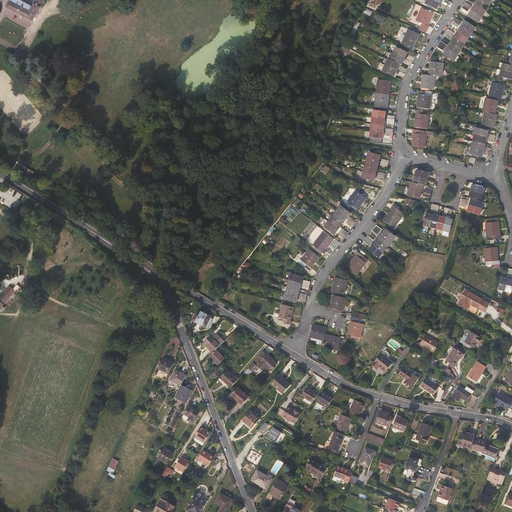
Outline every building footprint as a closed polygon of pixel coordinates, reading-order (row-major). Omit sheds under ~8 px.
[(9,0),(6,7),(33,21),(43,1),(42,1),(40,0),(36,0),(32,7),(19,0),(9,0)] [(437,9),(440,3),(431,0),(427,0),(425,4),(437,9)] [(490,6),(481,0),(478,0),(475,4),(486,11),(490,6)] [(486,11),(475,4),(472,10),(482,17),(486,11)] [(433,14),(422,8),(416,21),(422,24),(421,27),(427,30),(429,26),(428,26),(433,14)] [(482,17),(472,10),(468,16),(479,23),(482,17)] [(476,27),(465,20),(461,26),(472,33),(476,27)] [(472,33),(461,26),(457,32),(468,39),(472,33)] [(402,34),(400,39),(400,41),(402,42),(401,44),(414,51),(415,47),(420,35),(408,29),(405,36),(402,34)] [(468,39),(457,32),(454,38),(465,45),(468,39)] [(465,45),(454,38),(450,44),(461,51),(465,45)] [(457,56),(461,51),(450,44),(446,49),(457,56)] [(405,59),(408,52),(396,47),(393,53),(405,59)] [(454,62),(457,56),(446,49),(443,55),(454,62)] [(405,59),(393,53),(390,60),(400,64),(402,65),(405,59)] [(397,70),(400,64),(390,60),(388,59),(385,65),(397,70)] [(442,77),(443,64),(431,62),(429,75),(436,76),(442,77)] [(511,65),(509,65),(503,64),(501,70),(511,73),(511,65)] [(394,77),(397,70),(385,65),(382,71),(394,77)] [(511,80),(511,79),(511,73),(501,70),(497,69),(496,76),(511,80)] [(434,90),(436,76),(429,75),(423,75),(421,88),(434,90)] [(389,95),(391,81),(378,80),(376,94),(389,95)] [(505,85),(492,82),(489,95),(501,98),(505,85)] [(425,95),(425,92),(418,91),(417,94),(419,94),(417,108),(430,109),(431,96),(425,95)] [(387,109),(389,95),(376,94),(375,107),(387,109)] [(495,115),(498,101),(486,98),(482,112),(485,112),(495,115)] [(385,119),(386,112),(373,110),(373,117),(385,119)] [(423,111),(415,110),(415,114),(416,114),(415,127),(427,129),(429,116),(422,115),(423,111)] [(494,129),(497,115),(495,115),(485,112),(481,125),(494,129)] [(385,125),(385,119),(373,117),(372,123),(385,125)] [(384,132),(385,125),(372,123),(371,131),(384,132)] [(487,138),(488,131),(476,128),(475,135),(487,138)] [(420,134),(420,131),(413,130),(413,133),(414,133),(412,147),(425,149),(427,135),(420,134)] [(383,139),(384,132),(371,131),(370,138),(383,139)] [(485,144),(487,138),(475,135),(473,141),(485,144)] [(484,151),(485,144),(473,141),(471,148),(484,151)] [(482,157),(484,151),(471,148),(470,154),(482,157)] [(379,162),(381,155),(369,152),(367,159),(379,162)] [(10,156),(5,164),(9,167),(9,168),(22,176),(23,176),(29,179),(34,173),(27,168),(27,166),(15,158),(14,159),(10,156)] [(377,169),(379,162),(367,159),(365,166),(377,169)] [(376,175),(377,169),(365,166),(363,172),(376,175)] [(428,180),(429,173),(417,170),(415,176),(428,180)] [(374,182),(376,175),(363,172),(362,179),(374,182)] [(426,186),(428,180),(415,176),(413,183),(423,186),(426,186)] [(421,192),(423,186),(413,183),(411,182),(409,189),(421,192)] [(483,195),(485,188),(472,185),(471,191),(483,195)] [(420,199),(421,192),(409,189),(408,196),(420,199)] [(356,191),(348,201),(353,206),(351,208),(357,213),(359,210),(358,209),(367,198),(356,191)] [(481,201),(483,195),(471,191),(469,198),(471,199),(481,201)] [(405,198),(405,203),(408,204),(408,208),(413,209),(414,199),(405,198)] [(482,209),(484,202),(481,201),(471,199),(470,205),(482,209)] [(480,215),(482,209),(470,205),(468,212),(480,215)] [(351,214),(341,206),(336,212),(346,220),(351,214)] [(399,211),(393,207),(391,209),(392,210),(383,221),(393,229),(402,218),(396,214),(399,211)] [(448,237),(453,220),(449,219),(452,210),(449,209),(447,216),(447,219),(443,231),(442,235),(448,237)] [(346,220),(336,212),(332,217),(342,225),(346,220)] [(430,227),(433,215),(426,213),(423,226),(430,227)] [(437,229),(440,217),(433,215),(430,227),(437,229)] [(342,225),(332,217),(328,222),(338,230),(342,225)] [(443,231),(447,219),(440,217),(437,229),(443,231)] [(338,230),(328,222),(324,227),(334,235),(338,230)] [(498,222),(486,223),(487,237),(494,236),(494,240),(501,239),(501,236),(500,236),(498,222)] [(396,237),(386,229),(382,234),(392,242),(396,237)] [(333,240),(324,232),(315,243),(320,247),(318,250),(324,254),(326,252),(325,251),(333,240)] [(388,247),(392,242),(382,234),(378,239),(388,247)] [(388,247),(378,239),(373,245),(383,253),(388,247)] [(383,253),(373,245),(369,250),(379,258),(383,253)] [(497,248),(484,249),(486,263),(492,262),(493,265),(500,264),(499,261),(498,261),(497,248)] [(306,264),(304,267),(310,272),(312,269),(311,268),(319,258),(309,250),(301,260),(306,264)] [(363,256),(357,252),(355,254),(356,255),(348,266),(357,274),(366,263),(361,259),(363,256)] [(301,283),(303,277),(290,274),(289,280),(301,283)] [(505,291),(508,279),(501,277),(498,289),(505,291)] [(347,281),(335,278),(332,291),(344,294),(347,281)] [(299,290),(301,283),(289,280),(287,287),(299,290)] [(0,308),(14,291),(9,287),(0,297),(0,308)] [(298,297),(299,290),(287,287),(285,294),(298,297)] [(466,291),(458,305),(463,308),(466,303),(478,309),(484,300),(466,291)] [(296,303),(298,297),(285,294),(284,300),(296,303)] [(346,299),(333,296),(330,309),(342,312),(346,299)] [(294,308),(282,305),(278,318),(285,320),(284,323),(291,325),(292,321),(290,321),(294,308)] [(211,317),(198,310),(192,321),(206,327),(209,328),(213,320),(210,318),(211,317)] [(352,321),(348,335),(360,338),(364,324),(358,323),(359,318),(352,316),(351,321),(352,321)] [(161,326),(154,323),(149,333),(156,336),(161,326)] [(326,328),(313,325),(310,338),(324,341),(326,328)] [(429,329),(420,345),(434,353),(443,337),(429,329)] [(468,338),(464,336),(460,342),(464,344),(465,343),(476,349),(480,343),(483,345),(486,341),(483,339),(471,332),(468,338)] [(223,342),(216,335),(213,338),(210,335),(203,342),(207,345),(208,345),(213,351),(223,342)] [(341,339),(327,335),(324,348),(337,351),(339,344),(342,345),(344,338),(341,337),(341,339)] [(249,348),(254,342),(250,339),(245,345),(249,348)] [(409,352),(426,362),(429,359),(411,348),(409,352)] [(454,348),(446,360),(454,366),(459,358),(461,359),(464,354),(454,348)] [(225,359),(216,350),(209,356),(212,359),(211,360),(214,364),(216,363),(218,365),(225,359)] [(384,350),(371,365),(377,370),(379,367),(385,372),(393,363),(387,359),(390,356),(390,355),(389,354),(388,352),(384,350)] [(277,363),(264,352),(255,362),(248,369),(253,373),(256,369),(259,365),(266,371),(269,367),(271,369),(277,363)] [(168,374),(174,363),(163,358),(162,362),(159,361),(158,365),(159,366),(158,369),(168,374)] [(486,367),(478,362),(468,377),(476,382),(486,367)] [(221,370),(218,367),(214,370),(215,372),(210,376),(212,379),(215,377),(216,378),(220,375),(218,372),(221,370)] [(403,368),(399,375),(406,379),(404,382),(411,386),(417,377),(403,368)] [(229,386),(236,379),(227,370),(220,378),(224,383),(225,382),(229,386)] [(181,386),(186,376),(175,371),(170,380),(181,386)] [(292,384),(280,374),(272,383),(278,388),(279,387),(285,391),(292,384)] [(426,378),(420,386),(434,395),(439,387),(426,378)] [(231,388),(238,380),(236,379),(229,386),(231,388)] [(459,386),(452,397),(459,402),(461,398),(467,402),(474,391),(467,387),(465,390),(459,386)] [(186,403),(192,392),(188,389),(187,391),(180,388),(173,401),(177,403),(179,399),(186,403)] [(249,397),(238,388),(230,397),(238,404),(239,403),(242,405),(249,397)] [(313,403),(317,395),(307,388),(302,396),(313,403)] [(334,397),(324,391),(318,402),(328,407),(334,397)] [(511,400),(499,393),(493,402),(503,408),(504,407),(508,410),(509,407),(511,403),(511,400)] [(360,415),(362,408),(364,409),(365,404),(354,400),(349,414),(357,417),(358,414),(360,415)] [(194,420),(199,411),(189,405),(182,418),(189,421),(191,418),(194,420)] [(294,425),(300,415),(293,412),(292,413),(287,409),(281,419),(286,422),(286,421),(294,425)] [(260,420),(250,411),(241,420),(252,429),(260,420)] [(389,427),(394,416),(380,411),(376,422),(389,427)] [(352,419),(340,414),(335,428),(347,432),(352,419)] [(409,420),(397,416),(393,427),(405,432),(409,420)] [(432,426),(422,423),(416,439),(427,444),(430,438),(428,437),(432,426)] [(268,437),(277,442),(284,430),(275,425),(268,437)] [(194,440),(204,446),(210,435),(200,429),(194,440)] [(339,452),(344,439),(342,438),(344,435),(335,431),(328,448),(339,452)] [(471,448),(474,440),(475,435),(468,433),(468,436),(465,435),(462,434),(458,445),(471,448)] [(383,446),(385,440),(367,434),(364,441),(383,447),(383,446)] [(484,452),(486,445),(487,442),(478,439),(477,441),(474,440),(471,448),(484,452)] [(495,461),(499,450),(486,445),(484,452),(483,454),(486,455),(485,457),(495,461)] [(173,453),(165,448),(154,465),(158,467),(162,460),(166,463),(173,453)] [(375,451),(366,448),(360,464),(369,467),(371,460),(372,460),(375,451)] [(210,466),(215,456),(210,453),(209,455),(203,451),(199,459),(210,466)] [(420,459),(410,455),(405,471),(414,474),(420,459)] [(181,456),(175,468),(183,472),(190,461),(181,456)] [(393,461),(383,457),(379,467),(389,471),(393,461)] [(113,476),(120,461),(113,458),(106,472),(113,476)] [(327,469),(311,459),(305,469),(311,472),(311,471),(322,477),(327,469)] [(349,483),(353,472),(348,471),(348,470),(337,467),(333,476),(344,480),(344,482),(349,483)] [(503,485),(507,473),(502,471),(501,474),(496,472),(497,469),(492,467),(487,479),(492,481),(491,483),(497,485),(497,483),(503,485)] [(272,479),(258,471),(252,481),(267,489),(272,479)] [(280,500),(287,487),(276,481),(269,493),(276,496),(275,497),(280,500)] [(453,489),(442,485),(438,497),(449,501),(453,489)] [(187,510),(190,511),(201,511),(208,500),(203,498),(206,492),(200,489),(197,494),(196,494),(187,510)] [(225,511),(232,500),(220,494),(215,503),(222,506),(218,511),(225,511)] [(392,511),(396,511),(401,503),(389,498),(385,509),(392,511)] [(301,511),(302,511),(290,506),(292,502),(289,500),(285,507),(286,508),(283,511),(301,511)] [(172,511),(174,509),(173,509),(175,506),(167,502),(166,505),(159,501),(154,511),(156,511),(172,511)]
